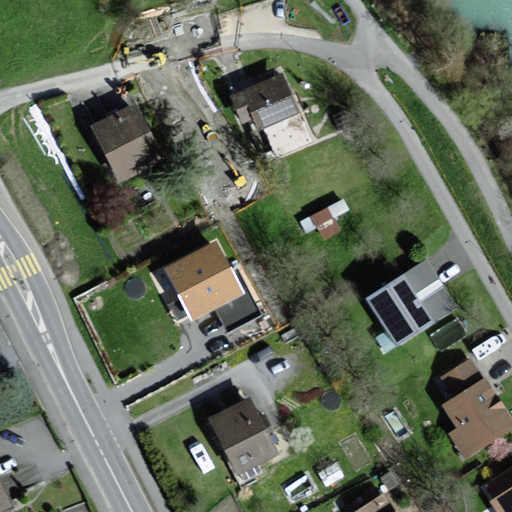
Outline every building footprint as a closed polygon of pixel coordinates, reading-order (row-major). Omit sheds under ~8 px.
[(312,138),(284,74),(234,96),(245,121),(257,116),(274,154),(312,138)] [(158,155),(136,107),(96,125),(121,181),(148,169),(144,161),(158,155)] [(217,241),(165,268),(193,320),(245,294),(217,241)] [(458,312),(426,262),(367,300),(398,349),(458,312)] [(511,419),(474,360),(468,363),(441,380),(454,400),(443,407),(457,429),(448,434),(465,461),(511,430),(511,419)] [(276,452),(249,402),(213,421),(240,471),(276,452)] [(511,511),(511,471),(489,486),(498,498),(493,501),(500,511),(511,511)] [(0,510),(10,506),(0,485),(0,510)] [(397,511),(385,492),(354,511),(397,511)]
